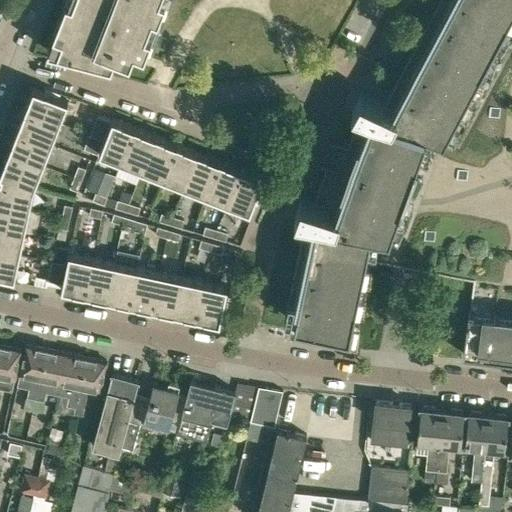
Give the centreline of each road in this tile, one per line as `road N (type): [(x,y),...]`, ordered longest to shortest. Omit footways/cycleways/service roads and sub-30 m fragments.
road 1 (residential): [(243,358),(267,237),(370,51)]
road 2 (residential): [(511,391),(243,358)]
road 3 (residential): [(243,358),(0,305)]
